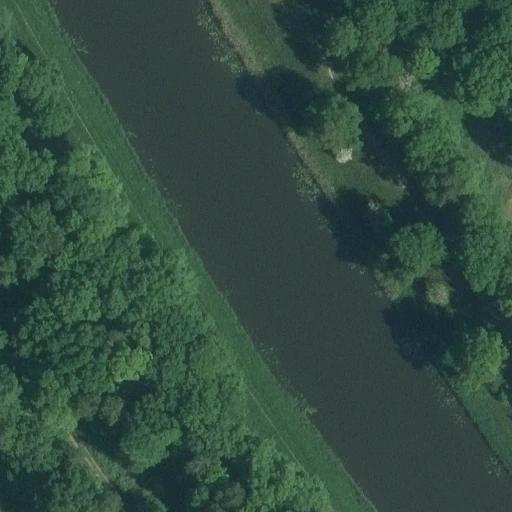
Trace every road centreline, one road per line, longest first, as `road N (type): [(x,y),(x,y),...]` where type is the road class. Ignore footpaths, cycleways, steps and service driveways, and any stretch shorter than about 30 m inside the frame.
road 1 (track): [(287,0),(351,115),(511,345)]
road 2 (track): [(0,327),(72,468),(116,511)]
